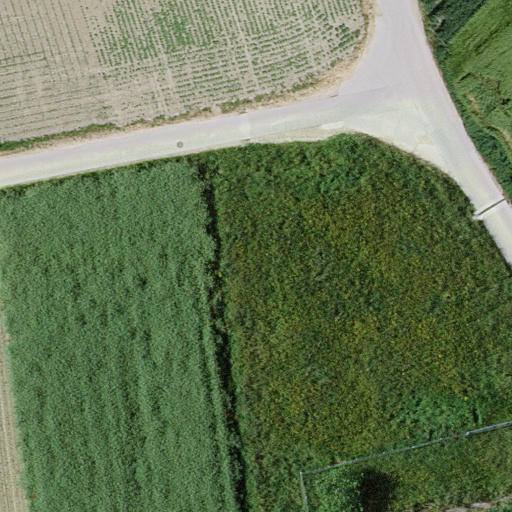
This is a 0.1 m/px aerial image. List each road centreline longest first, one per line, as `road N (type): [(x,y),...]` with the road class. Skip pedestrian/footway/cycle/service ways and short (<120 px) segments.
road 1 (track): [(421,87),(0,170)]
road 2 (track): [(392,0),(421,87),(511,237)]
